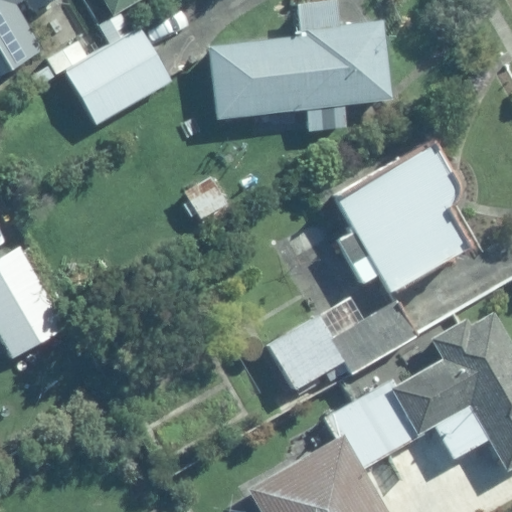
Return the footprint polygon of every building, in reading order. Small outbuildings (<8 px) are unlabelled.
[(0,0),(0,73),(38,52),(14,10),(30,2),(34,9),(49,0),(0,0)] [(93,0),(103,16),(121,15),(147,0),(93,0)] [(293,38),(203,44),(207,113),(300,107),(302,135),(341,133),(339,106),(387,103),(382,17),(336,20),(334,2),(291,5),(293,38)] [(121,15),(103,16),(94,21),(97,26),(106,46),(62,71),(93,124),(168,81),(135,24),(128,28),(121,15)] [(424,134),(326,191),(348,230),(330,240),(355,283),(371,274),(383,294),(474,241),(452,201),(460,196),(424,134)] [(208,172),(179,193),(201,222),(230,201),(208,172)] [(19,237),(0,249),(0,347),(6,358),(69,319),(19,237)] [(320,310),(266,343),(296,393),(344,365),(350,375),(416,335),(392,294),(331,329),(320,310)] [(511,365),(484,317),(461,330),(456,324),(421,343),(433,365),(382,392),(408,439),(424,430),(443,463),(478,444),(497,477),(511,467),(511,365)] [(380,455),(408,439),(382,392),(378,386),(349,403),(380,455)] [(354,471),(380,455),(349,403),(324,417),(337,440),(354,471)] [(377,511),(354,471),(337,440),(241,493),(251,511),(377,511)]
